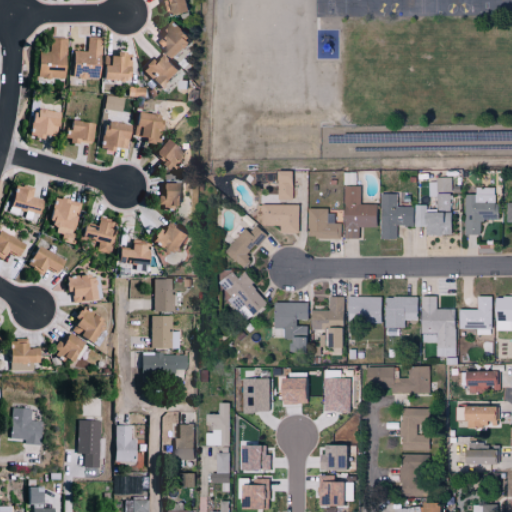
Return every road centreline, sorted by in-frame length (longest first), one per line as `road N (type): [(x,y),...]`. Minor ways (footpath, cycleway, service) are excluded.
road 1 (residential): [(295,269),(511,266)]
road 2 (residential): [(0,155),(14,84),(14,16)]
road 3 (residential): [(1,153),(128,187)]
